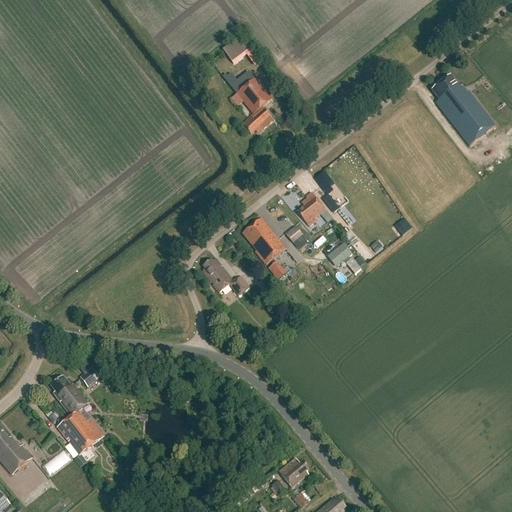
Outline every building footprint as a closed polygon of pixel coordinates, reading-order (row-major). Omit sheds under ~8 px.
[(242,38),(224,52),(233,65),(247,55),(256,67),(261,64),(242,38)] [(238,82),(233,77),(228,81),(238,94),(236,96),(242,104),(252,115),(247,119),(248,120),(242,125),(251,136),(256,131),(259,134),(273,122),(262,109),(272,100),(255,80),(249,73),(238,82)] [(460,89),(451,76),(431,91),(439,102),(436,104),(470,148),(495,128),(469,93),(468,94),(462,87),(460,89)] [(326,182),(330,180),(325,173),(315,181),(324,193),(330,189),(326,182)] [(320,215),(325,211),(326,211),(311,193),(306,198),(307,199),(301,204),(304,207),(297,213),(309,228),(315,223),(313,221),(320,215)] [(329,196),(323,201),(333,214),(340,210),(329,196)] [(286,250),(260,220),(243,236),(257,252),(255,253),(278,280),(285,274),(273,261),(286,250)] [(406,222),(396,229),(402,238),(412,230),(406,222)] [(296,229),(287,237),(293,245),(302,237),(296,229)] [(378,243),(371,248),(376,254),(383,249),(378,243)] [(344,264),(355,277),(362,271),(359,268),(355,262),(353,260),(352,262),(350,259),(353,256),(344,246),(329,259),(337,269),(344,264)] [(359,258),(355,262),(359,268),(364,264),(359,258)] [(212,261),(203,268),(205,270),(202,273),(219,295),(229,287),(238,299),(250,289),(241,278),(234,283),(216,260),(213,263),(212,261)] [(265,349),(262,345),(256,349),(259,353),(265,349)] [(91,370),(80,379),(88,389),(100,380),(91,370)] [(53,395),(71,418),(72,418),(78,413),(88,405),(73,386),(71,388),(64,379),(51,388),(56,394),(53,395)] [(87,424),(78,413),(72,418),(71,418),(57,429),(80,457),(102,440),(89,422),(87,424)] [(9,441),(3,434),(0,436),(0,462),(12,477),(32,460),(20,446),(18,447),(11,439),(9,441)] [(135,451),(132,453),(132,457),(134,459),(137,460),(140,457),(140,454),(138,451),(135,451)] [(75,461),(81,469),(87,464),(81,456),(75,461)] [(296,460),(279,474),(291,490),(308,476),(306,473),(309,471),(302,463),(300,465),(296,460)] [(105,480),(105,485),(106,486),(106,490),(116,491),(117,487),(112,486),(113,481),(105,480)] [(278,481),(271,487),(280,498),(287,492),(278,481)] [(0,511),(2,511),(10,506),(0,493),(0,511)] [(301,496),(294,501),(301,510),(308,504),(301,496)] [(336,503),(334,500),(319,511),(343,511),(345,509),(339,501),(336,503)]
